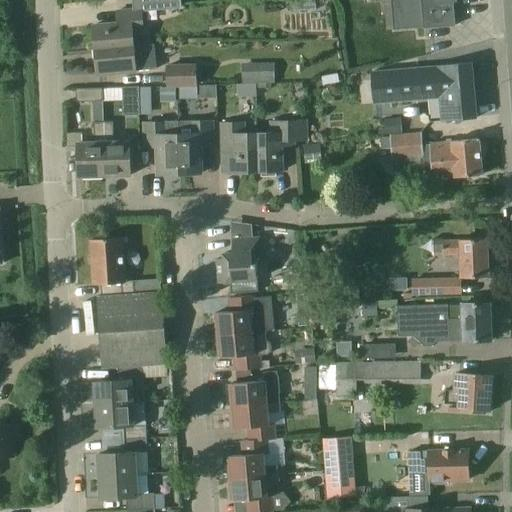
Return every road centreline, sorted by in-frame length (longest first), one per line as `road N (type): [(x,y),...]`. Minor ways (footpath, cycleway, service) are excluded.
road 1 (residential): [(204,511),(179,205)]
road 2 (residential): [(71,511),(55,211)]
road 3 (residential): [(55,211),(45,0)]
road 4 (residential): [(179,205),(322,217)]
road 5 (residential): [(179,205),(55,211)]
